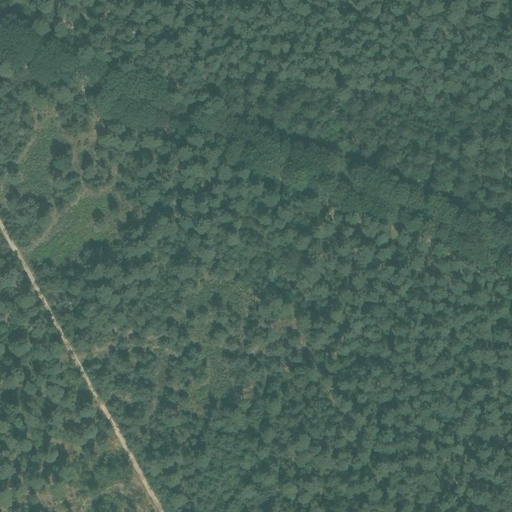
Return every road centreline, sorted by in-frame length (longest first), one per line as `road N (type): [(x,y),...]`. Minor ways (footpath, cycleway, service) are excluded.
road 1 (track): [(0,40),(511,254)]
road 2 (track): [(162,511),(0,221)]
